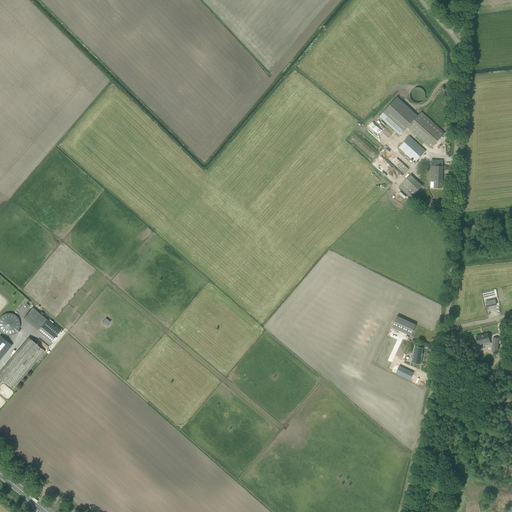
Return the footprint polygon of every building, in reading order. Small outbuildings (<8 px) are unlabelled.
[(424,99),(424,97),(424,96),(423,95),(423,94),(422,93),(421,92),(420,91),(418,91),(417,91),(416,91),(414,91),(413,92),(412,93),(411,94),(411,95),(411,96),(410,97),(411,99),(411,100),(412,101),(412,102),(414,103),(416,104),(418,104),(419,104),(421,103),(422,102),(423,101),(423,100),(424,99)] [(407,128),(412,132),(416,135),(430,149),(444,133),(421,112),(418,116),(397,97),(379,117),(398,135),(403,130),(404,131),(407,128)] [(409,136),(399,147),(415,162),(426,151),(409,136)] [(357,145),(363,150),(367,144),(360,140),(357,145)] [(403,176),(410,169),(387,149),(381,156),(403,176)] [(430,182),(430,188),(434,188),(442,188),(443,166),(443,160),(431,160),(430,182)] [(422,186),(410,175),(399,187),(411,198),(422,186)] [(497,305),(497,297),(486,299),(487,306),(497,305)] [(32,308),(23,319),(51,342),(60,331),(32,308)] [(19,314),(0,315),(2,334),(20,333),(19,314)] [(416,325),(397,316),(392,327),(411,336),(416,325)] [(371,347),(365,364),(367,365),(366,367),(383,373),(395,338),(381,333),(375,349),(371,347)] [(488,333),(475,336),(477,345),(478,345),(482,344),(482,346),(486,345),(486,343),(490,342),(488,333)] [(1,336),(0,337),(0,358),(11,345),(1,336)] [(0,378),(13,390),(45,351),(28,337),(0,371),(0,378)] [(415,346),(411,362),(420,365),(422,357),(421,357),(423,348),(415,346)] [(399,351),(397,357),(405,359),(407,354),(399,351)] [(399,366),(396,373),(410,380),(413,373),(399,366)]
